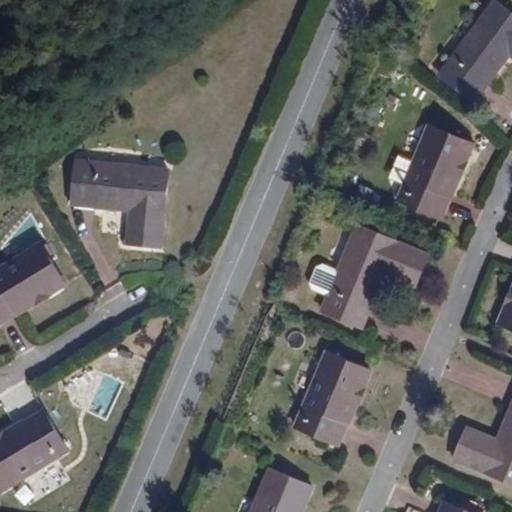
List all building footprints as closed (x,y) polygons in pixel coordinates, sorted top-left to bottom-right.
[(511,23),(501,15),(445,88),(481,115),(511,75),(511,23)] [(435,148),(404,224),(446,242),(478,166),(435,148)] [(128,244),(161,246),(168,171),(74,163),(70,205),(130,210),(128,244)] [(0,271),(0,326),(62,287),(36,248),(0,271)] [(404,292),(400,302),(419,311),(433,280),(361,248),(345,287),(334,282),(328,284),(317,310),(319,316),(331,320),(324,335),(365,353),(389,297),(393,287),(404,292)] [(393,287),(389,297),(400,302),(404,292),(393,287)] [(375,395),(332,378),(300,453),(343,471),(375,395)] [(0,445),(0,486),(6,496),(74,453),(47,415),(0,445)] [(511,505),(511,444),(503,466),(473,454),(460,484),(511,505)] [(310,511),(276,498),(270,511),(310,511)]
